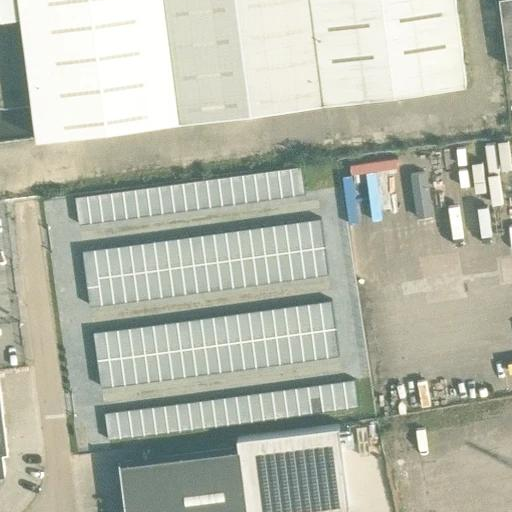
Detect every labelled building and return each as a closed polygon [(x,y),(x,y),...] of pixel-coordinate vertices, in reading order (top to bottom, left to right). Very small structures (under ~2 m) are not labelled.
[(19,0),(38,137),(466,82),(455,0),(19,0)] [(301,167),(289,169),(293,196),(305,194),(301,167)] [(289,169),(277,170),(281,197),(293,196),(289,169)] [(277,170),(265,172),(269,199),(281,197),(277,170)] [(265,172),(253,173),(257,201),(269,199),(265,172)] [(253,173),(242,175),(245,202),(257,201),(253,173)] [(242,175),(230,176),(233,204),(245,202),(242,175)] [(230,176),(218,178),(221,205),(233,204),(230,176)] [(218,178),(206,179),(209,207),(221,205),(218,178)] [(206,179),(194,181),(198,208),(209,207),(206,179)] [(194,181),(182,182),(186,210),(198,208),(194,181)] [(182,182),(170,184),(174,211),(186,210),(182,182)] [(170,184),(158,186),(162,213),(174,211),(170,184)] [(158,186),(146,187),(150,214),(162,213),(158,186)] [(146,187),(134,189),(138,216),(150,214),(146,187)] [(134,189),(123,190),(126,218),(138,216),(134,189)] [(123,190),(111,192),(114,219),(126,218),(123,190)] [(111,192),(99,193),(102,221),(114,219),(111,192)] [(99,193),(87,195),(90,222),(102,221),(99,193)] [(87,195),(75,196),(78,224),(90,222),(87,195)] [(320,219),(308,220),(312,248),(323,246),(320,219)] [(308,220),(296,222),(300,249),(312,248),(308,220)] [(296,222),(284,223),(288,251),(300,249),(296,222)] [(284,223),(272,225),(276,252),(288,251),(284,223)] [(272,225),(260,226),(264,254),(276,252),(272,225)] [(260,226),(248,228),(252,255),(264,254),(260,226)] [(248,228),(237,229),(240,257),(252,255),(248,228)] [(237,229),(225,231),(228,258),(240,257),(237,229)] [(225,231),(213,233),(216,260),(228,258),(225,231)] [(213,233),(201,234),(204,261),(216,260),(213,233)] [(201,234),(189,236),(192,263),(204,261),(201,234)] [(189,236),(177,237),(181,265),(192,263),(189,236)] [(177,237),(165,239),(169,266),(181,265),(177,237)] [(165,239),(153,240),(157,268),(169,266),(165,239)] [(153,240),(141,242),(145,269),(157,268),(153,240)] [(141,242),(129,243),(133,271),(145,269),(141,242)] [(129,243),(118,245),(121,272),(133,271),(129,243)] [(118,245),(106,246),(109,274),(121,272),(118,245)] [(106,246),(94,248),(97,275),(109,274),(106,246)] [(324,247),(312,248),(315,276),(327,274),(324,247)] [(94,248),(82,250),(86,281),(98,280),(94,248)] [(312,248),(300,250),(303,277),(315,276),(312,248)] [(300,250),(288,251),(291,279),(303,277),(300,250)] [(288,251),(276,253),(279,280),(291,279),(288,251)] [(276,253),(264,255),(268,282),(279,280),(276,253)] [(264,255),(252,256),(256,283),(268,282),(264,255)] [(252,256),(240,258),(244,285),(256,283),(252,256)] [(240,258),(228,259),(232,287),(244,285),(240,258)] [(228,259),(216,261),(220,288),(232,287),(228,259)] [(216,261),(205,262),(208,290),(220,288),(216,261)] [(205,262),(193,264),(196,291),(208,290),(205,262)] [(193,264),(181,265),(184,293),(196,291),(193,264)] [(181,265),(169,267),(172,294),(184,293),(181,265)] [(169,267),(157,268),(160,296),(172,294),(169,267)] [(157,268),(145,270),(149,297),(160,296),(157,268)] [(145,270),(133,271),(137,299),(149,297),(145,270)] [(133,271),(121,273),(125,300),(137,299),(133,271)] [(121,273),(109,275),(113,302),(125,300),(121,273)] [(109,275),(97,276),(101,303),(113,302),(109,275)] [(86,281),(89,305),(101,303),(98,280),(86,281)] [(330,300),(319,301),(322,329),(334,327),(330,300)] [(319,301),(307,303),(310,330),(322,329),(319,301)] [(307,303),(295,305),(298,332),(310,330),(307,303)] [(295,305),(283,306),(286,333),(298,332),(295,305)] [(283,306),(271,308),(274,335),(286,333),(283,306)] [(271,308),(259,309),(263,337),(274,335),(271,308)] [(259,309),(247,311),(251,338),(263,337),(259,309)] [(247,311),(235,312),(239,340),(251,338),(247,311)] [(235,312),(223,314),(227,341),(239,340),(235,312)] [(223,314),(211,315),(215,343),(227,341),(223,314)] [(413,331),(411,314),(365,319),(367,337),(413,331)] [(211,315),(200,317),(203,344),(215,343),(211,315)] [(200,317),(188,318),(191,346),(203,344),(200,317)] [(188,318),(176,320),(179,347),(191,346),(188,318)] [(176,320),(164,322),(167,349),(179,347),(176,320)] [(164,322),(152,323),(155,350),(167,349),(164,322)] [(152,323),(140,325),(144,352),(155,350),(152,323)] [(140,325),(128,326),(132,354),(144,352),(140,325)] [(128,326),(116,328),(120,355),(132,354),(128,326)] [(116,328),(104,329),(108,357),(120,355),(116,328)] [(334,328),(322,330),(326,357),(338,355),(334,328)] [(104,329),(92,331),(96,358),(108,357),(104,329)] [(322,330),(310,331),(314,359),(326,357),(322,330)] [(310,331),(298,333),(302,360),(314,359),(310,331)] [(298,333),(286,334),(290,362),(302,360),(298,333)] [(286,334),(275,336),(278,363),(290,362),(286,334)] [(275,336),(263,337),(266,365),(278,363),(275,336)] [(263,337),(251,339),(254,366),(266,365),(263,337)] [(251,339),(239,340),(242,368),(254,366),(251,339)] [(239,340),(227,342),(231,369),(242,368),(239,340)] [(227,342),(215,344),(219,371),(231,369),(227,342)] [(215,344),(203,345),(207,372),(219,371),(215,344)] [(203,345),(191,347),(195,374),(207,372),(203,345)] [(191,347),(179,348),(183,376),(195,374),(191,347)] [(179,348),(167,350),(171,377),(183,376),(179,348)] [(167,350),(156,351),(159,379),(171,377),(167,350)] [(156,351),(144,353),(147,380),(159,379),(156,351)] [(144,353),(132,354),(135,382),(147,380),(144,353)] [(132,354),(120,356),(123,383),(135,382),(132,354)] [(120,356),(108,357),(112,385),(123,383),(120,356)] [(108,357),(96,359),(100,386),(112,385),(108,357)] [(511,368),(500,371),(503,385),(511,383),(511,368)] [(353,380),(341,381),(345,409),(356,407),(353,380)] [(341,381),(329,383),(333,410),(345,409),(341,381)] [(329,383),(317,384),(321,412),(333,410),(329,383)] [(317,384),(305,386),(309,413),(321,412),(317,384)] [(0,473),(5,473),(3,453),(8,452),(0,385),(0,473)] [(305,386),(293,387),(297,415),(309,413),(305,386)] [(293,387),(281,389),(285,416),(297,415),(293,387)] [(281,389),(270,391),(273,418),(285,416),(281,389)] [(270,391),(258,392),(261,419),(273,418),(270,391)] [(258,392),(246,394),(249,421),(261,419),(258,392)] [(246,394),(234,395),(237,423),(249,421),(246,394)] [(234,395),(222,397),(226,424),(237,423),(234,395)] [(222,397),(210,398),(214,426),(226,424),(222,397)] [(210,398),(198,400),(202,427),(214,426),(210,398)] [(198,400),(186,401),(190,429),(202,427),(198,400)] [(186,401),(174,403),(178,430),(190,429),(186,401)] [(174,403),(162,404),(166,432),(178,430),(174,403)] [(162,404),(151,406),(154,433),(166,432),(162,404)] [(151,406),(139,408),(142,435),(154,433),(151,406)] [(139,408),(127,409),(130,436),(142,435),(139,408)] [(127,409),(115,411),(118,438),(130,436),(127,409)] [(115,411),(103,412),(107,440),(118,438),(115,411)] [(247,511),(240,448),(120,463),(120,461),(119,461),(125,511),(247,511)] [(338,484),(326,486),(329,503),(341,501),(338,484)]
